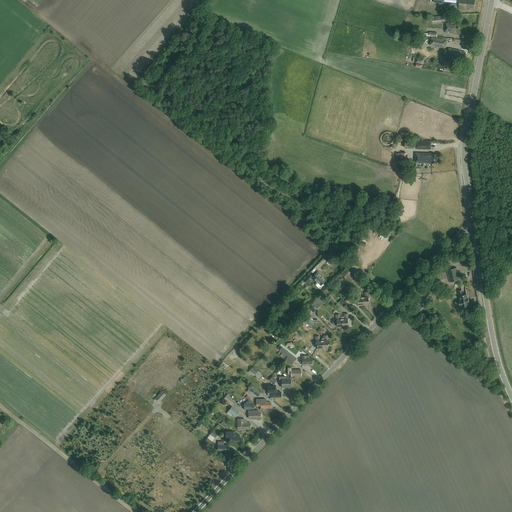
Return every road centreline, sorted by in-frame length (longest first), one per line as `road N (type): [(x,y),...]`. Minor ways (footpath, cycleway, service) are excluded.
road 1 (unclassified): [(194,511),(474,224)]
road 2 (track): [(22,0),(334,249)]
road 3 (secondary): [(474,224),(468,118),(490,0)]
road 4 (secondary): [(511,395),(494,345),(474,224)]
road 5 (unclassified): [(135,511),(0,406)]
